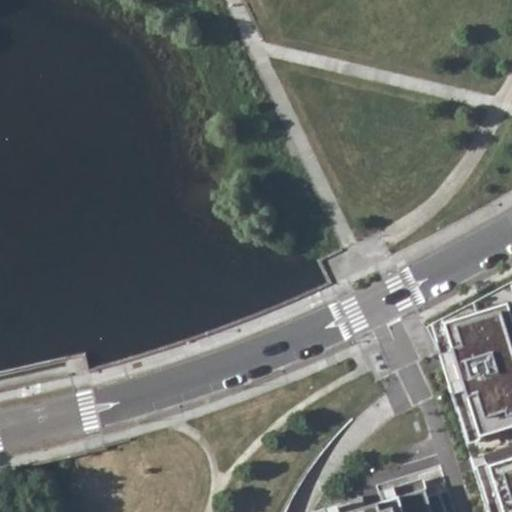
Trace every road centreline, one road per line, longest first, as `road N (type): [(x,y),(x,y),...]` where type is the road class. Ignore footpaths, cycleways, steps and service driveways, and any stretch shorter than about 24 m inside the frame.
road 1 (residential): [(376,308),(138,399),(0,431)]
road 2 (residential): [(376,308),(438,427),(466,511)]
road 3 (residential): [(511,238),(376,308)]
